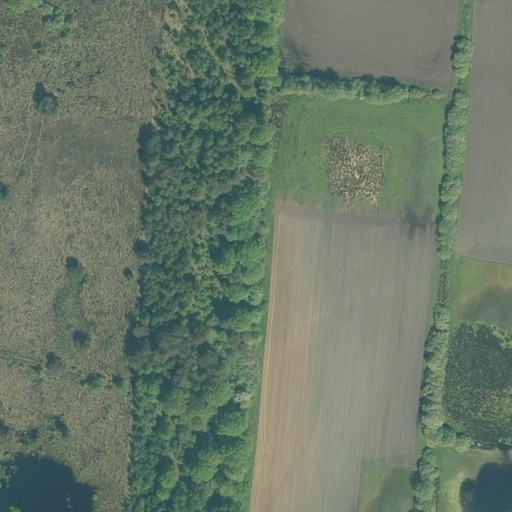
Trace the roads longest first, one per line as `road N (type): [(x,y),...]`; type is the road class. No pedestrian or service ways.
road 1 (track): [(0,355),(242,412)]
road 2 (track): [(136,392),(123,511)]
